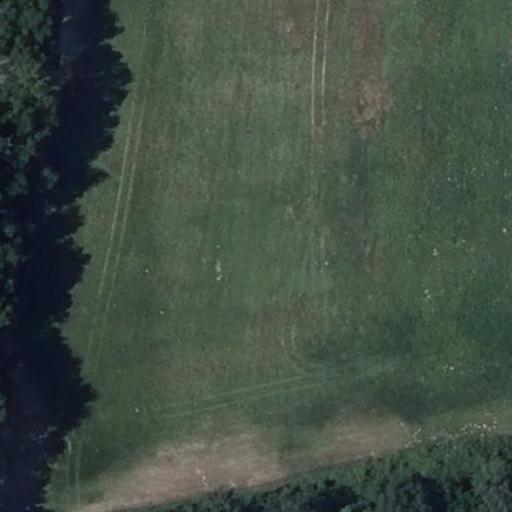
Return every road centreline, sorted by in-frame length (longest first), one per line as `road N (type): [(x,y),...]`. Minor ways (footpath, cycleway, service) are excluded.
road 1 (track): [(0,467),(32,495),(108,502),(511,412)]
road 2 (track): [(73,0),(0,393)]
